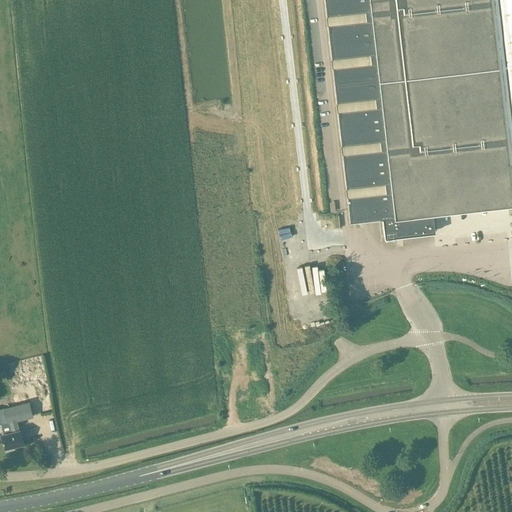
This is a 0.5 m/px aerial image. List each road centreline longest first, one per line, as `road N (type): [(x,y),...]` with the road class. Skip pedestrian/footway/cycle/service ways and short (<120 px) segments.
road 1 (unclassified): [(0,476),(84,469),(273,418),(344,362),(397,342),(430,337),(441,407)]
road 2 (tertiary): [(0,507),(441,407)]
road 3 (unclassified): [(80,511),(264,469),(318,477),(387,511)]
road 4 (unknown): [(385,268),(511,241)]
